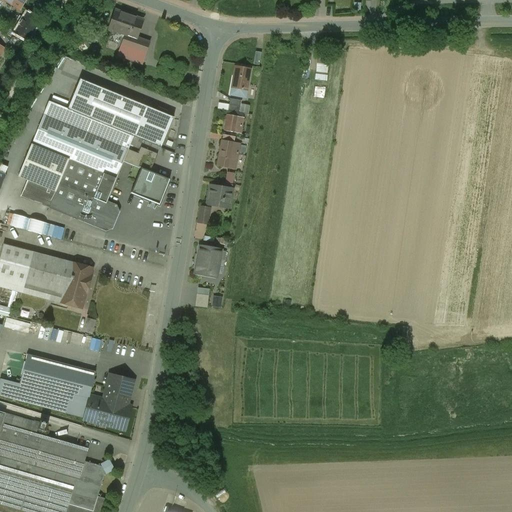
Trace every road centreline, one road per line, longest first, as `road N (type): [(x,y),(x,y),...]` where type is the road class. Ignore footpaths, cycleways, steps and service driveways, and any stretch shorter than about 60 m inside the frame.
road 1 (residential): [(138,470),(218,26)]
road 2 (unclassified): [(218,26),(511,23)]
